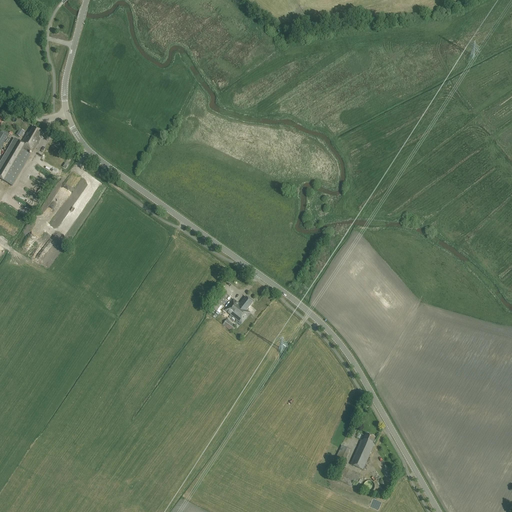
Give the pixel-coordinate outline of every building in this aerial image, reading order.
[(22,143),(15,138),(0,163),(0,178),(12,186),(31,155),(29,153),(30,151),(32,152),(40,138),(39,137),(42,132),(33,127),(30,133),(28,132),(22,143)] [(222,291),(210,307),(216,312),(229,296),(222,291)] [(232,299),(224,310),(242,324),(250,313),(246,310),(253,302),(246,297),(239,305),(232,299)] [(226,320),(223,325),(231,331),(235,327),(226,320)] [(351,465),(363,470),(374,444),(372,443),(375,438),(366,434),(363,441),(361,440),(351,465)] [(342,446),(334,463),(342,466),(350,449),(342,446)] [(344,469),(339,481),(351,486),(353,482),(356,484),(360,475),(346,468),(344,469)]
